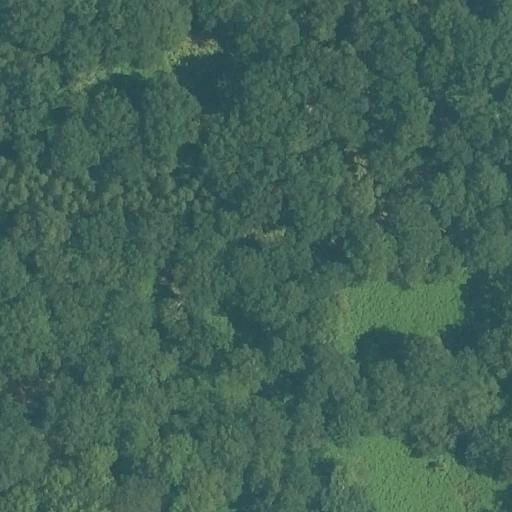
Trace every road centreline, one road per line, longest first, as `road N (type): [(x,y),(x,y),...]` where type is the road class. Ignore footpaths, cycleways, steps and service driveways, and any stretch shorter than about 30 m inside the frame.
road 1 (track): [(172,511),(175,388),(269,154),(278,0)]
road 2 (track): [(0,251),(222,258)]
